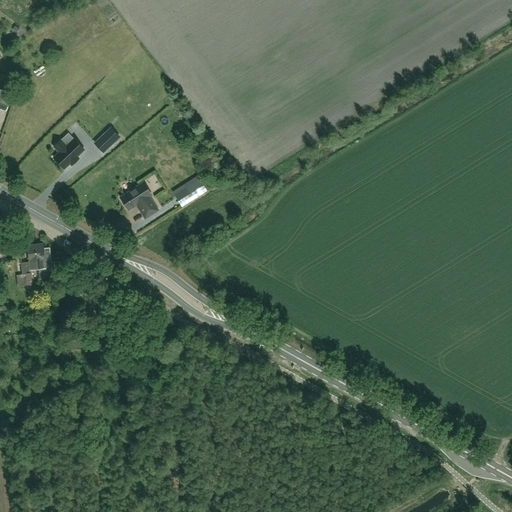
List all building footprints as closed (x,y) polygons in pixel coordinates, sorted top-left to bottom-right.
[(0,108),(6,111),(10,102),(0,97),(0,108)] [(103,152),(112,144),(119,137),(111,128),(103,135),(95,144),(103,152)] [(66,146),(61,140),(54,147),(59,153),(54,158),(64,169),(69,164),(70,163),(70,164),(77,157),(77,156),(84,150),(74,139),(66,146)] [(158,210),(149,197),(152,195),(144,183),(120,198),(128,210),(136,205),(145,218),(158,210)] [(182,207),(194,200),(189,192),(177,199),(182,207)] [(50,248),(44,248),(44,243),(35,244),(38,268),(52,267),(51,259),(50,259),(50,256),(51,256),(50,248)] [(38,268),(35,244),(28,245),(29,261),(29,262),(21,263),(22,275),(24,274),(26,290),(35,289),(34,273),(31,273),(31,269),(38,268)] [(75,333),(76,318),(64,317),(64,322),(68,322),(68,333),(75,333)]
